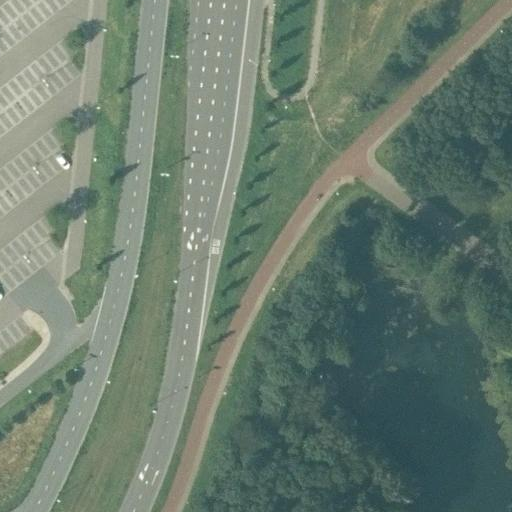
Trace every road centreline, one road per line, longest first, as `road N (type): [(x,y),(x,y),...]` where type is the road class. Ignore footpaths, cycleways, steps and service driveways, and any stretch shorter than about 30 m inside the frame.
road 1 (secondary): [(156,0),(117,295),(92,380),(33,511)]
road 2 (secondary): [(126,511),(158,433),(176,356),(218,0)]
